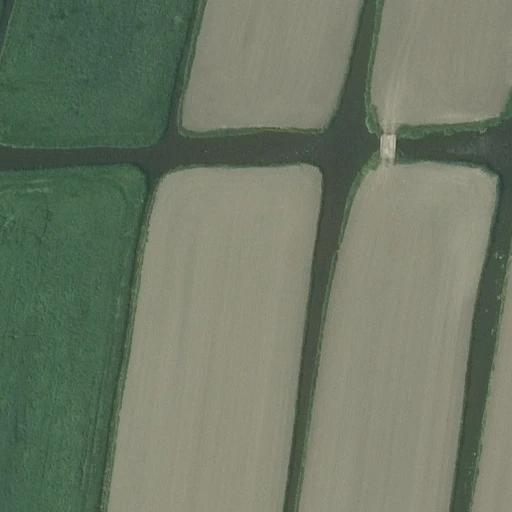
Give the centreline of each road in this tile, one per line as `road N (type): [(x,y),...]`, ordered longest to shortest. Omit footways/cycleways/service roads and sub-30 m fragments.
road 1 (track): [(389,175),(391,113),(448,31),(511,28)]
road 2 (track): [(0,88),(155,0)]
